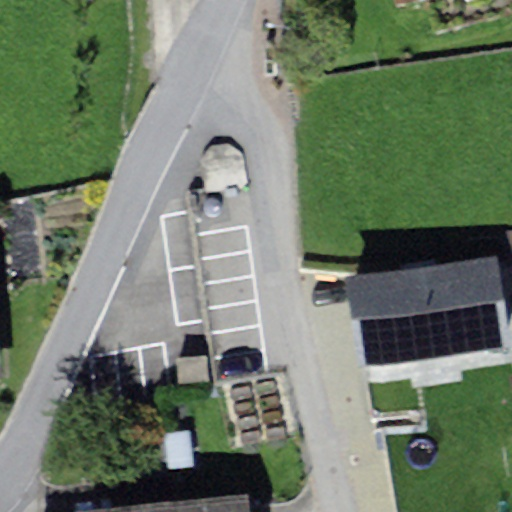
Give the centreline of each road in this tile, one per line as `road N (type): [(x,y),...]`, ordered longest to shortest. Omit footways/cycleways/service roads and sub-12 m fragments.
road 1 (unclassified): [(199,54),(235,72),(258,100),(342,511)]
road 2 (residential): [(0,487),(28,454),(123,216),(199,54)]
